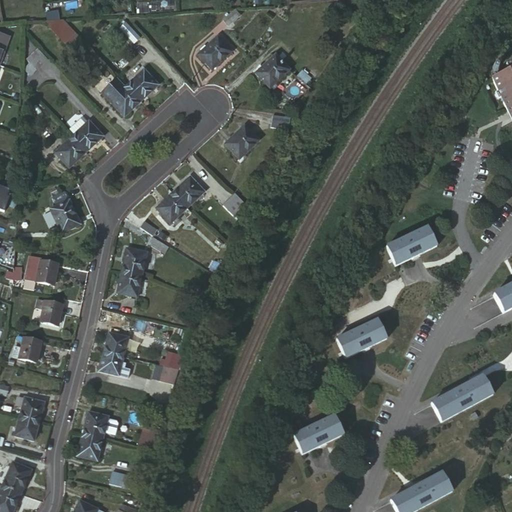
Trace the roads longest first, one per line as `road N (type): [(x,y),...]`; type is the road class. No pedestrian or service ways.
road 1 (residential): [(360,511),(433,346),(511,226)]
road 2 (residential): [(46,511),(50,451),(113,204)]
road 3 (residential): [(113,204),(207,130),(202,105),(173,102),(101,166),(92,181),(106,201)]
